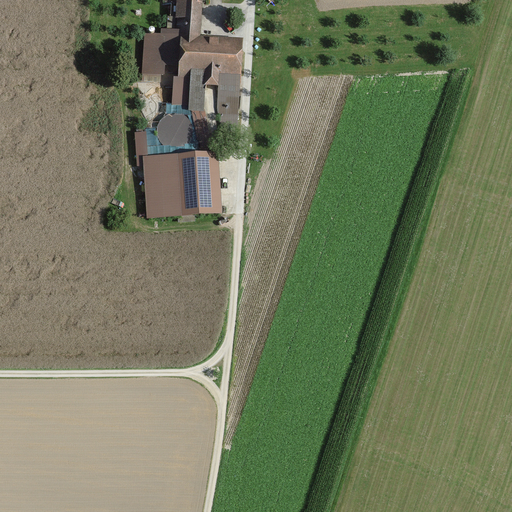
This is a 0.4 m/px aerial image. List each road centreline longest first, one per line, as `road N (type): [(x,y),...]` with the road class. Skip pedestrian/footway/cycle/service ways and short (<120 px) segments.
road 1 (track): [(252,0),(239,223),(208,511)]
road 2 (track): [(184,372),(0,373)]
